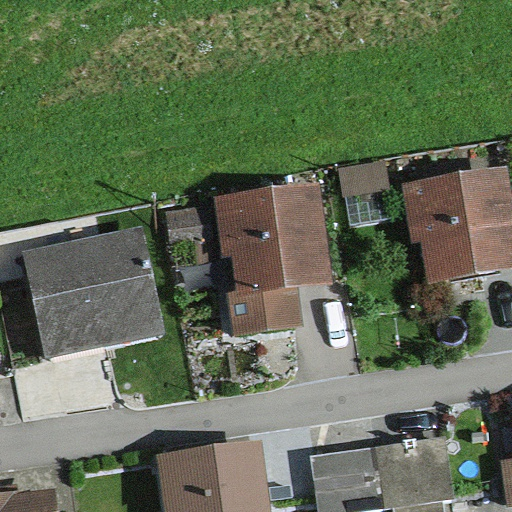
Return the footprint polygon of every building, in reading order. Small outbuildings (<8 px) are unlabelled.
[(511,181),(428,194),(442,288),(511,277),(511,181)] [(332,190),(232,206),(253,340),(311,331),(305,293),(347,287),(332,190)] [(151,236),(34,263),(56,358),(173,331),(151,236)] [(453,444),(316,465),(322,511),(385,511),(461,501),(453,444)] [(279,511),(272,453),(174,465),(179,511),(279,511)] [(68,511),(67,501),(0,510),(0,511),(68,511)]
